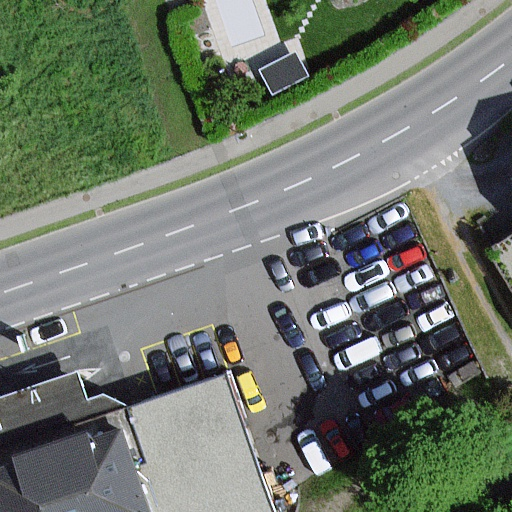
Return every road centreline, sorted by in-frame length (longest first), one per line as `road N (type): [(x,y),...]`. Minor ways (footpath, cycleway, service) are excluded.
road 1 (secondary): [(511,57),(396,135),(290,188),(0,294)]
road 2 (track): [(443,181),(445,204),(511,336)]
